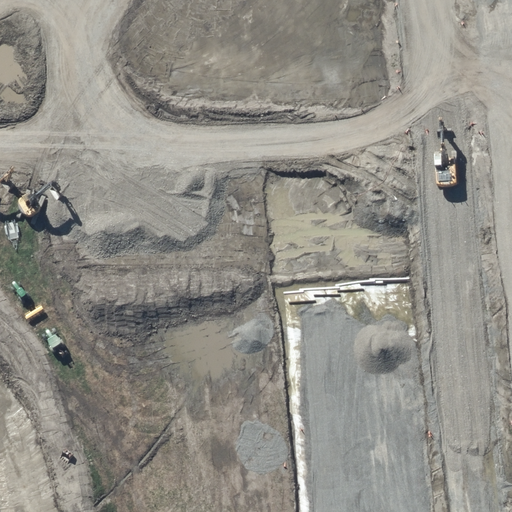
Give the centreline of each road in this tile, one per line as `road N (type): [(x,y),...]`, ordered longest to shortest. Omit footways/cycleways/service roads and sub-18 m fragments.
road 1 (residential): [(452,239),(195,266),(0,45)]
road 2 (residential): [(480,511),(452,239)]
road 3 (residential): [(452,239),(428,0)]
